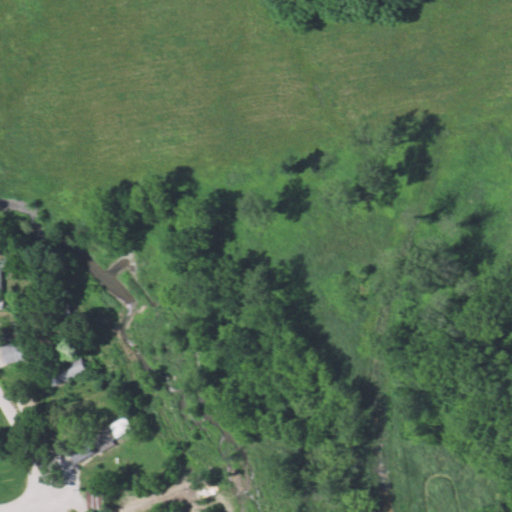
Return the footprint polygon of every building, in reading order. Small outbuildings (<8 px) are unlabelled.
[(0,349),(6,365),(27,358),(21,342),(0,349)] [(50,389),(88,374),(82,358),(44,372),(50,389)] [(133,427),(122,415),(92,441),(103,453),(133,427)] [(69,447),(76,463),(96,455),(89,438),(69,447)] [(103,492),(90,492),(90,508),(103,508),(103,492)]
